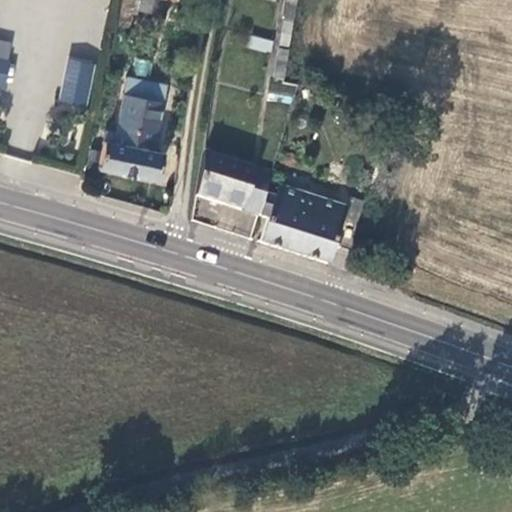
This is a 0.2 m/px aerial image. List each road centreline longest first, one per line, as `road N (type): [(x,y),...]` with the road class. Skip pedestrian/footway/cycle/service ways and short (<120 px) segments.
road 1 (secondary): [(0,203),(511,365)]
road 2 (unclassified): [(511,367),(467,408),(83,511)]
